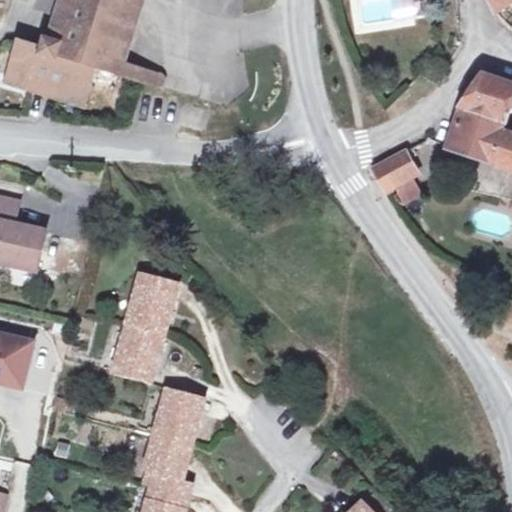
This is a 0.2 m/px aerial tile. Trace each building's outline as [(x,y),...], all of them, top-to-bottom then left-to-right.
[(125,65),(145,0),(63,0),(50,43),(61,46),(57,60),(43,55),(45,49),(20,41),(7,83),(23,89),(24,85),(30,85),(38,85),(47,86),(55,90),(61,93),(69,99),(67,103),(84,108),(96,69),(157,88),(161,88),(164,85),(165,81),(164,79),(163,77),(125,65)] [(511,0),(490,0),(496,13),(511,2),(511,0)] [(57,60),(61,46),(50,43),(48,42),(45,49),(43,55),(57,60)] [(511,85),(485,77),(464,108),(507,122),(511,108),(511,85)] [(511,135),(504,133),(504,131),(507,124),(507,122),(464,108),(450,148),(511,169),(511,135)] [(415,177),(403,155),(373,171),(385,193),(398,186),(412,179),(415,177)] [(422,197),(412,179),(398,186),(407,204),(422,197)] [(0,263),(39,273),(48,233),(15,225),(21,203),(0,197),(0,222),(3,223),(0,236),(0,263)] [(166,336),(180,284),(143,275),(129,326),(166,336)] [(152,386),(166,336),(129,326),(116,377),(152,386)] [(32,351),(4,344),(6,337),(0,335),(0,383),(23,389),(32,351)] [(183,480),(206,399),(169,390),(146,471),(147,471),(156,473),(183,480)] [(142,459),(147,439),(131,435),(126,454),(142,459)] [(13,463),(0,459),(0,468),(11,471),(13,463)] [(153,487),(156,473),(147,471),(143,484),(153,487)] [(190,497),(194,483),(183,480),(156,473),(153,487),(190,497)] [(186,510),(190,497),(153,487),(149,500),(186,510)] [(0,511),(6,511),(9,500),(0,498),(0,511)] [(185,511),(186,510),(149,500),(146,511),(185,511)] [(373,511),(365,503),(356,511),(373,511)]
